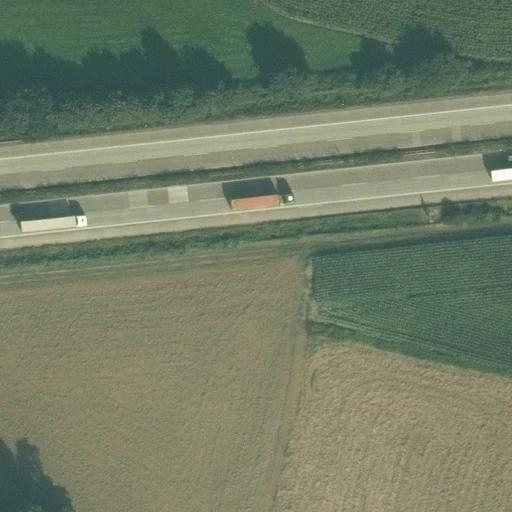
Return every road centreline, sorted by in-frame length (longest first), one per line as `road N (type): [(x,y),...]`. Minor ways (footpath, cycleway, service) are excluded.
road 1 (motorway): [(0,223),(511,169)]
road 2 (motorway): [(511,122),(0,176)]
road 3 (track): [(511,228),(0,281)]
